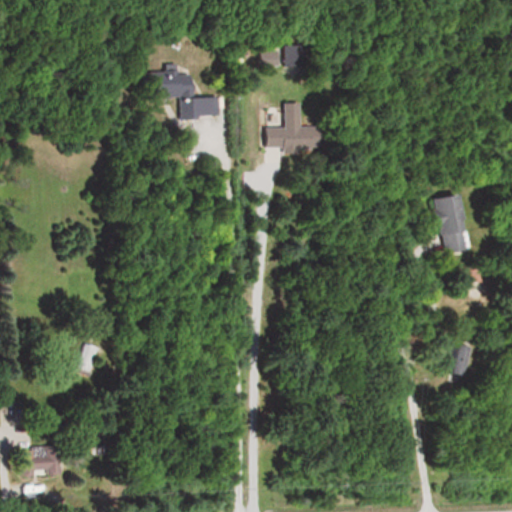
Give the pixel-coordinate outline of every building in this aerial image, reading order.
[(214,115),(213,96),(185,97),(184,69),(137,71),(138,99),(174,98),(175,117),(214,115)] [(302,101),(282,102),(283,126),(261,126),(262,147),(302,147),(302,101)] [(433,253),(457,250),(450,194),(426,197),(433,253)] [(463,374),(469,348),(451,344),(446,370),(463,374)] [(105,349),(85,345),(80,371),(100,375),(105,349)] [(56,477),(56,450),(16,450),(16,477),(56,477)]
